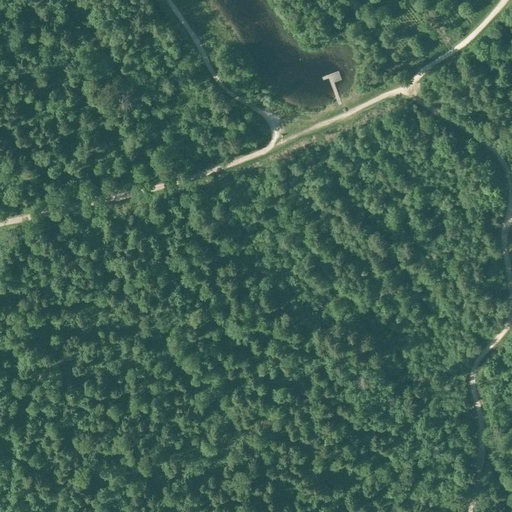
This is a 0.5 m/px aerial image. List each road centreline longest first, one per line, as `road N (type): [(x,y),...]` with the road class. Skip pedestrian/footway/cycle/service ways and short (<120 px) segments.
road 1 (track): [(0,222),(169,183),(284,141)]
road 2 (track): [(284,141),(438,61),(503,0)]
road 3 (track): [(511,287),(503,248),(505,167),(479,138),(399,85)]
road 4 (track): [(468,511),(479,461),(470,370),(511,313)]
road 5 (track): [(284,141),(218,82),(165,0)]
